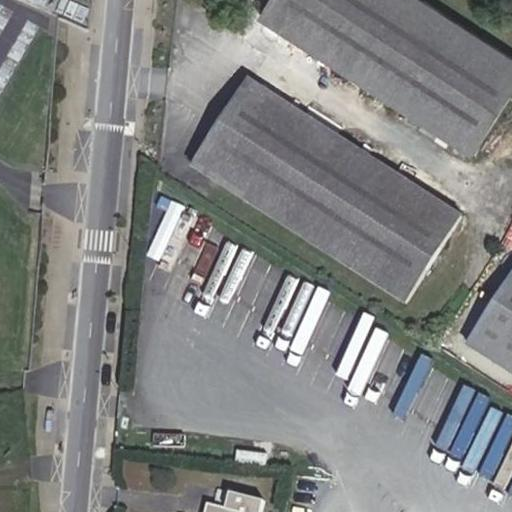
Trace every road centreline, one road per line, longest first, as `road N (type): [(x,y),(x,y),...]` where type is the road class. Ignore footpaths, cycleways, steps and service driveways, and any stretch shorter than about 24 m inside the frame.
road 1 (residential): [(123,0),(74,511)]
road 2 (unknown): [(164,331),(358,441)]
road 3 (unknown): [(358,441),(486,511)]
